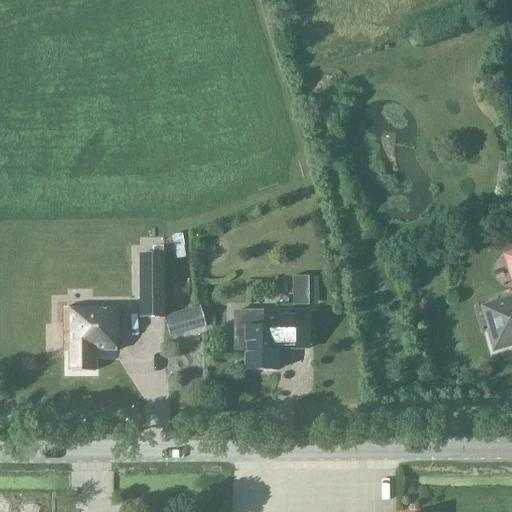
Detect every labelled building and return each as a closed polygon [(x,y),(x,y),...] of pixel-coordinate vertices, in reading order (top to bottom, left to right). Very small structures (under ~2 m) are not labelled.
[(163,255),(139,255),(139,319),(163,319),(163,255)] [(511,300),(485,309),(491,330),(488,331),(493,350),(511,344),(511,342),(511,341),(511,340),(511,300)] [(170,337),(205,327),(199,307),(164,318),(170,337)] [(66,371),(90,371),(90,352),(113,352),(113,338),(116,338),(116,308),(61,308),(61,352),(66,352),(66,371)] [(246,371),(277,371),(276,340),(307,339),(307,312),(275,312),(275,314),(264,314),(264,312),(234,312),(234,351),(246,351),(246,371)]
